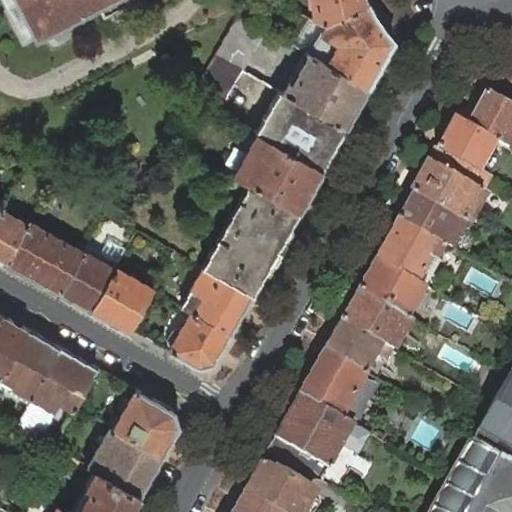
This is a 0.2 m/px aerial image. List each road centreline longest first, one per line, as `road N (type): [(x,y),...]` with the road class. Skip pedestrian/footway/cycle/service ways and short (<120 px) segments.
road 1 (residential): [(464,3),(234,410)]
road 2 (residential): [(0,280),(234,410)]
